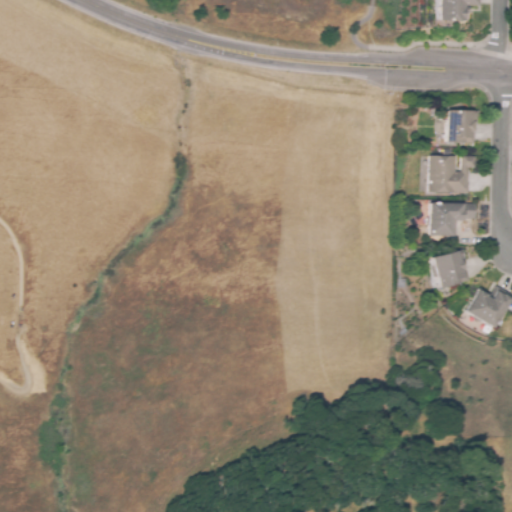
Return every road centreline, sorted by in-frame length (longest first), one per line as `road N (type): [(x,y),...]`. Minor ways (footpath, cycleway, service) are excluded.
road 1 (tertiary): [(511,72),(283,59),(212,46)]
road 2 (residential): [(511,239),(499,218),(499,72)]
road 3 (tertiary): [(83,0),(212,46)]
